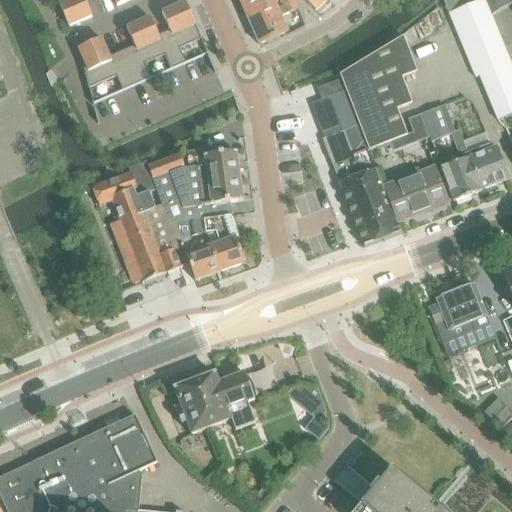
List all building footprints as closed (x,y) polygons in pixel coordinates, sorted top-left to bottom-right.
[(83,0),(55,0),(68,28),(91,18),(83,0)] [(238,0),(248,23),(276,10),(271,0),(238,0)] [(278,0),(277,1),(281,8),(294,2),(292,0),(278,0)] [(302,0),(315,12),(326,0),(302,0)] [(449,15),(475,78),(479,76),(497,121),(511,115),(511,69),(490,17),(511,4),(511,0),(482,0),(483,0),(449,15)] [(298,10),(294,2),(281,8),(284,16),(298,10)] [(185,4),(161,14),(169,32),(158,37),(166,57),(172,71),(185,65),(179,51),(201,41),(185,4)] [(286,32),(276,10),(248,23),(258,45),(286,32)] [(166,57),(158,37),(149,19),(126,29),(134,48),(122,53),(136,86),(150,80),(144,66),(166,57)] [(337,78),(339,81),(367,151),(389,143),(405,137),(395,111),(409,105),(400,79),(415,74),(401,38),(337,78)] [(136,86),(122,53),(109,59),(101,40),(78,51),(88,90),(116,78),(122,93),(136,86)] [(396,224),(382,189),(366,151),(367,151),(339,81),(315,90),(320,102),(310,106),(323,141),(322,141),(365,250),(400,236),(396,224)] [(421,116),(428,137),(429,140),(430,143),(443,138),(454,134),(444,108),(421,116)] [(412,134),(405,137),(389,143),(392,151),(428,137),(421,116),(407,121),(412,134)] [(470,159),(468,160),(479,191),(480,191),(508,181),(496,148),(491,150),(486,135),(464,143),(470,159)] [(153,182),(152,182),(156,192),(162,207),(169,226),(175,225),(204,221),(231,217),(230,204),(243,203),(238,172),(242,172),(241,163),(237,163),(236,154),(205,158),(204,152),(187,155),(189,169),(184,169),(153,182)] [(480,193),(480,191),(479,191),(468,160),(462,162),(459,153),(443,158),(446,167),(440,170),(452,203),(480,193)] [(179,156),(147,169),(153,182),(184,169),(179,156)] [(130,176),(91,191),(98,207),(111,202),(119,223),(112,226),(130,272),(136,286),(143,283),(144,284),(181,270),(180,270),(173,253),(174,252),(183,249),(175,225),(169,226),(162,207),(154,210),(148,195),(156,192),(152,182),(153,182),(147,169),(145,163),(127,171),(130,176)] [(435,169),(382,189),(396,224),(448,205),(435,169)] [(220,245),(210,249),(219,274),(244,265),(235,240),(238,238),(231,217),(204,221),(205,235),(215,234),(220,245)] [(204,221),(175,225),(183,249),(185,257),(192,255),(191,239),(205,235),(204,221)] [(183,249),(174,252),(180,270),(181,270),(189,266),(185,257),(183,249)] [(192,255),(185,257),(195,283),(219,274),(210,249),(192,255)] [(511,271),(501,276),(511,303),(511,271)] [(475,322),(485,318),(473,287),(436,301),(438,306),(428,310),(441,345),(478,330),(475,322)] [(504,370),(495,373),(500,387),(509,384),(504,370)] [(215,376),(192,385),(208,430),(231,422),(235,432),(253,426),(246,405),(253,403),(242,375),(217,384),(215,376)] [(191,384),(173,391),(179,407),(174,408),(180,426),(185,424),(190,437),(208,431),(208,430),(191,384)] [(286,397),(313,420),(304,431),(319,443),(328,431),(328,428),(320,421),(325,415),(318,392),(300,389),(292,390),(286,397)] [(511,413),(498,400),(480,419),(498,434),(511,419),(511,413)] [(138,511),(141,480),(139,474),(157,466),(135,418),(0,480),(0,498),(6,511),(138,511)] [(511,425),(511,424),(501,434),(511,443),(511,442),(511,425)] [(439,511),(391,471),(356,511),(439,511)]
